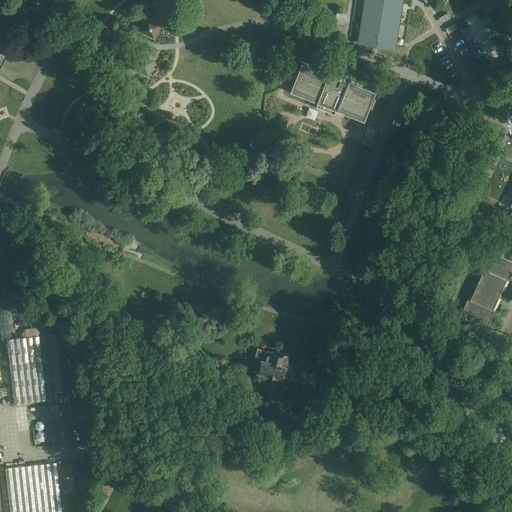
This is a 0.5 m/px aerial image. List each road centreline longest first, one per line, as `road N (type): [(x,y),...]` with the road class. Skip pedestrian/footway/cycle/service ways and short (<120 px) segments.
road 1 (residential): [(452,379),(423,395),(265,421),(248,411),(242,371),(170,346),(131,321),(103,291),(76,232),(0,200)]
road 2 (residential): [(185,511),(87,450),(67,310),(0,207)]
road 3 (residential): [(335,267),(21,122)]
road 4 (residential): [(335,267),(406,73)]
road 5 (residential): [(452,379),(409,322),(335,267)]
road 6 (residential): [(406,73),(472,95),(489,83),(511,34)]
road 7 (residential): [(21,122),(52,45),(36,0)]
